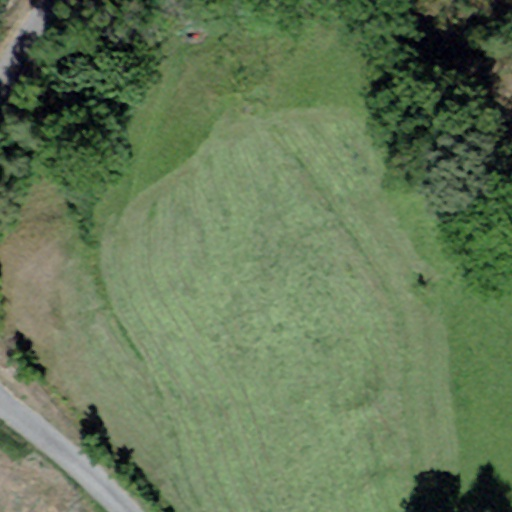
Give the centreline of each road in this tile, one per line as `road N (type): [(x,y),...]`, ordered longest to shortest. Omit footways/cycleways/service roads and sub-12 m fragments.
road 1 (unclassified): [(0,135),(10,106),(91,0)]
road 2 (unclassified): [(117,511),(0,406)]
